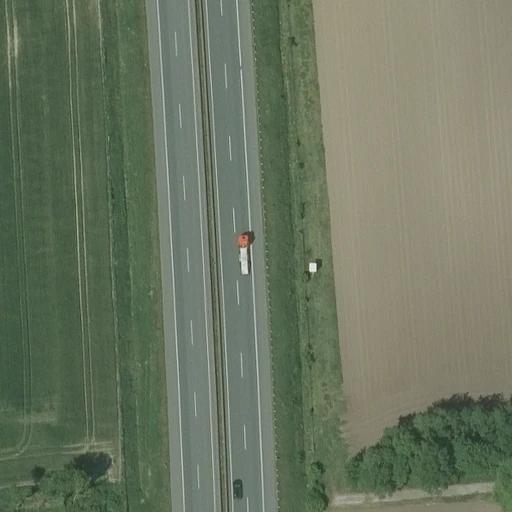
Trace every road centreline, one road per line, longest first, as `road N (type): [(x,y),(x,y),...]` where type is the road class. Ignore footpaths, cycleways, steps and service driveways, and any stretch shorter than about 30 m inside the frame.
road 1 (motorway): [(172,0),(198,511)]
road 2 (motorway): [(247,511),(221,0)]
road 3 (unclassified): [(511,489),(325,505)]
